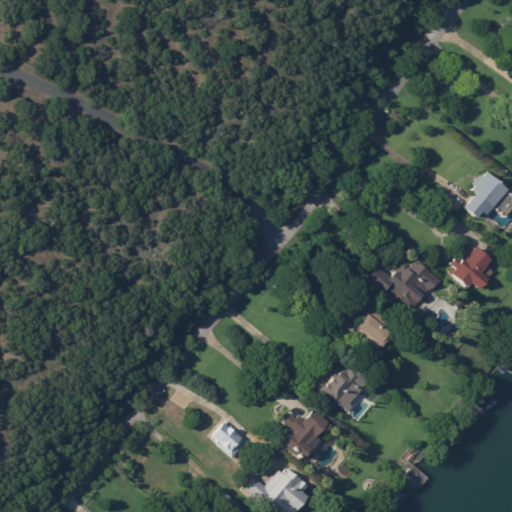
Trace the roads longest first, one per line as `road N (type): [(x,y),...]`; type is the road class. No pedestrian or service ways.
road 1 (residential): [(465,0),(282,247),(198,338),(67,511)]
road 2 (residential): [(282,247),(215,172),(102,111),(0,70)]
